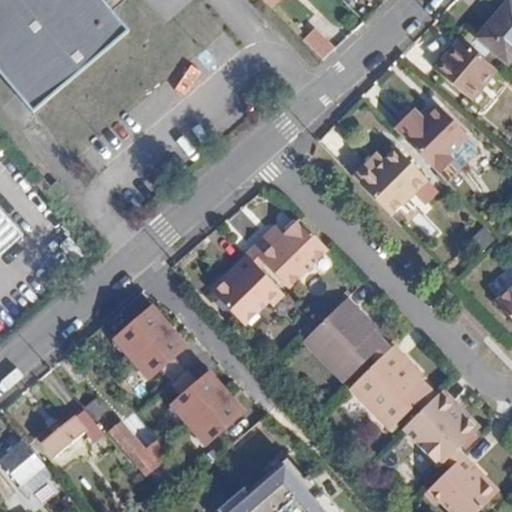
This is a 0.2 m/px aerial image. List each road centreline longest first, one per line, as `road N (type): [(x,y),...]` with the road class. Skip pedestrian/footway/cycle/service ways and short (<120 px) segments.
road 1 (residential): [(263,148),(479,375),(511,388)]
road 2 (residential): [(263,148),(0,375)]
road 3 (residential): [(418,0),(263,148)]
